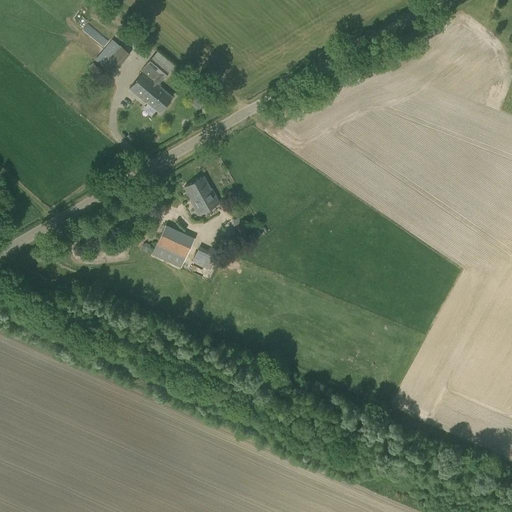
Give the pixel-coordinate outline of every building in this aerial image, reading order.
[(120,45),(102,66),(112,74),(130,53),(120,45)] [(141,70),(142,71),(129,87),(145,101),(146,100),(160,111),(172,97),(159,86),(160,85),(159,83),(170,70),(153,56),(141,70)] [(189,199),(198,214),(219,203),(211,188),(210,189),(203,176),(183,187),(190,198),(189,199)] [(194,238),(165,224),(151,254),(180,268),(194,238)] [(218,254),(199,245),(192,261),(211,269),(218,254)]
